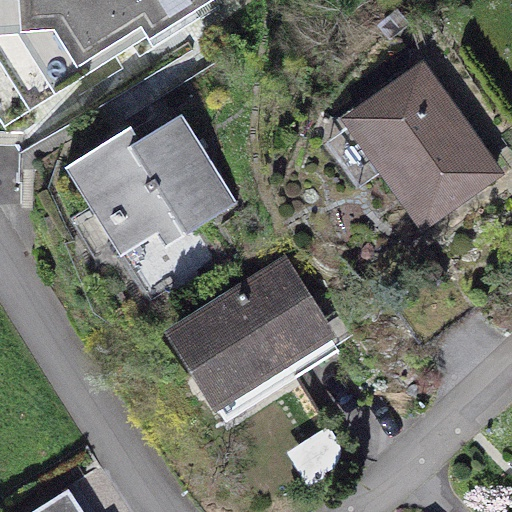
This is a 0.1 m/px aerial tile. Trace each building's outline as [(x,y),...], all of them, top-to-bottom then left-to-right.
[(0,0),(0,82),(15,105),(203,0),(0,0)] [(511,10),(497,19),(511,44),(511,10)] [(427,59),(336,117),(411,235),(502,177),(427,59)] [(191,104),(70,158),(114,255),(235,201),(191,104)] [(293,256),(174,329),(228,418),(348,344),(293,256)] [(511,460),(491,480),(511,502),(511,460)] [(109,511),(103,501),(82,511),(109,511)]
